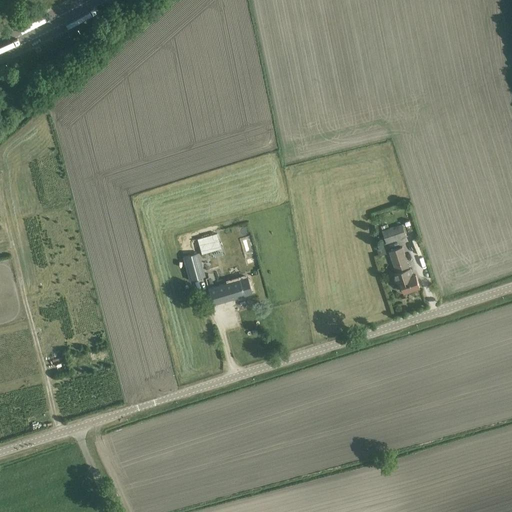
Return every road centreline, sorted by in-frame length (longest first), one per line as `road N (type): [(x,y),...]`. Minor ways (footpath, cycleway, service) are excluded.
road 1 (unclassified): [(0,452),(511,288)]
road 2 (track): [(60,432),(0,195)]
